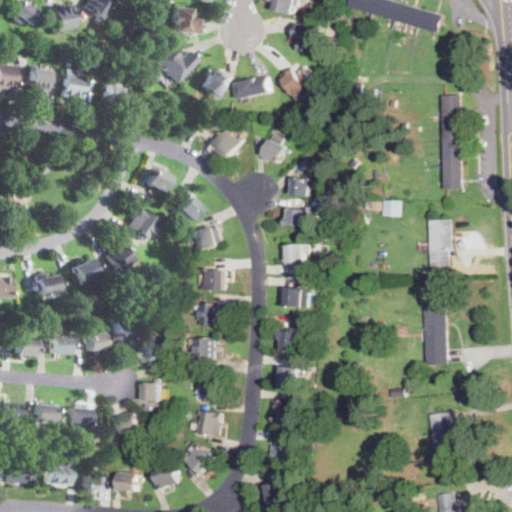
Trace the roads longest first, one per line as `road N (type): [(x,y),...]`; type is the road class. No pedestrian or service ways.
road 1 (residential): [(0,117),(161,146),(256,195),(246,449),(221,498),(187,511)]
road 2 (residential): [(0,252),(53,241),(96,212),(118,180),(131,139)]
road 3 (residential): [(0,375),(120,385)]
